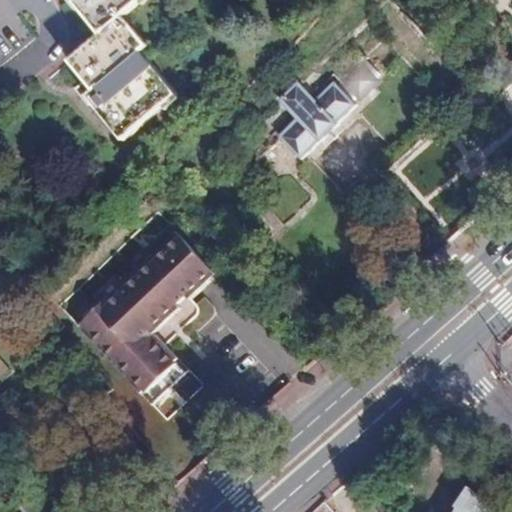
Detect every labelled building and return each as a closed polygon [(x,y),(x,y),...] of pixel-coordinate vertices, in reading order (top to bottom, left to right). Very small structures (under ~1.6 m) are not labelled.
[(175,106),(137,61),(145,55),(121,26),(152,0),(151,0),(83,0),(85,2),(78,8),(104,40),(74,66),(98,95),(89,102),(127,147),(175,106)] [(358,103),(381,78),(360,57),(336,81),(358,103)] [(302,158),(358,103),(334,79),(315,98),(297,80),(280,98),(298,116),(279,135),(302,158)] [(259,186),(285,161),(272,149),(247,174),(259,186)] [(439,256),(451,268),(475,243),(462,231),(439,256)] [(158,337),(184,312),(180,308),(190,300),(194,304),(221,277),(182,235),(176,240),(158,258),(151,264),(125,288),(110,303),(88,324),(80,329),(155,410),(193,375),(158,337)] [(158,258),(176,240),(172,236),(154,253),(158,258)] [(125,288),(151,264),(146,260),(121,283),(125,288)] [(88,324),(110,303),(106,298),(83,317),(88,324)] [(0,386),(14,374),(0,358),(0,386)] [(487,511),(458,489),(444,507),(448,511),(446,511),(487,511)]
